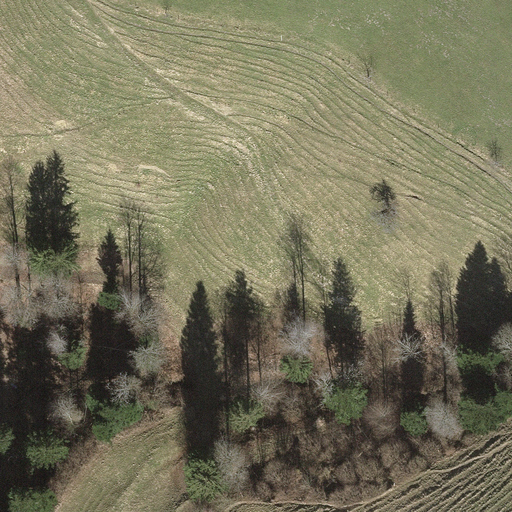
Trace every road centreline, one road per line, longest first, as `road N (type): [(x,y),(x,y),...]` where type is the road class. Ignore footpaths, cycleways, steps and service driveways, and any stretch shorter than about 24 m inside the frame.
road 1 (track): [(186,511),(285,445),(366,416),(382,393),(384,365),(374,339),(294,234),(256,145),(150,78),(84,0)]
road 2 (track): [(0,270),(121,284),(160,310),(201,356),(208,378),(203,409),(123,511)]
